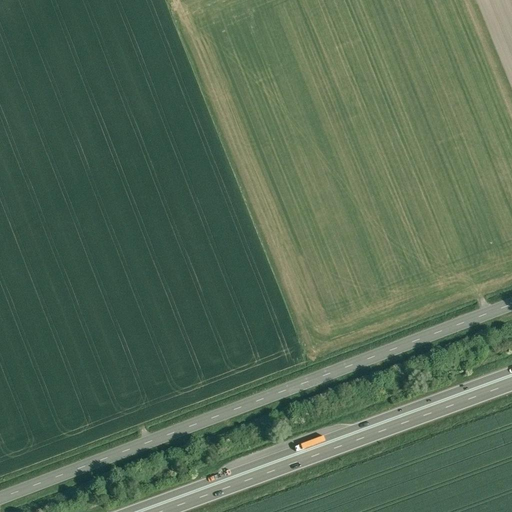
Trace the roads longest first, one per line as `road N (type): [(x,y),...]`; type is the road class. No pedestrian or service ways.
road 1 (secondary): [(0,497),(511,302)]
road 2 (trunk): [(151,511),(511,380)]
